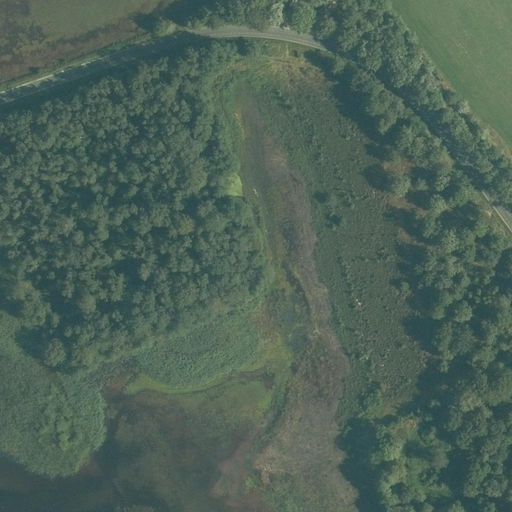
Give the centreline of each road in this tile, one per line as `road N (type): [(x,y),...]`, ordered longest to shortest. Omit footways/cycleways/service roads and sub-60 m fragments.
road 1 (tertiary): [(511,223),(396,81),(340,47),(274,29),(192,34),(0,99)]
road 2 (track): [(511,387),(426,423),(410,438),(414,511)]
